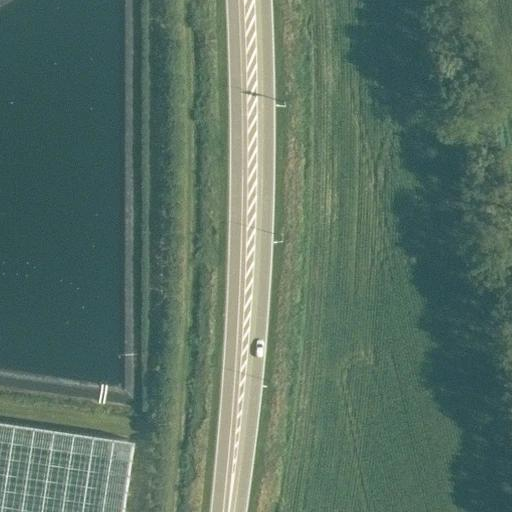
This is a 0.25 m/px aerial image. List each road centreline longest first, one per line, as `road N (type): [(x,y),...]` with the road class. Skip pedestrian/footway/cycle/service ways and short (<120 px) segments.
road 1 (primary): [(229,511),(251,289),(248,0)]
road 2 (track): [(447,0),(511,293)]
